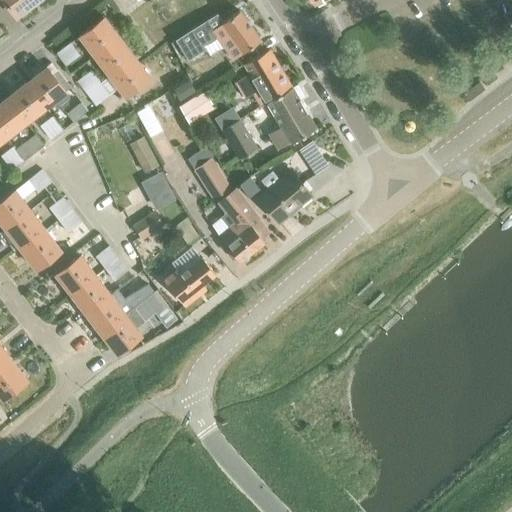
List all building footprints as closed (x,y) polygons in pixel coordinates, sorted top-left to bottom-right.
[(3,0),(16,16),(37,0),(3,0)] [(216,14),(175,40),(187,59),(203,49),(201,45),(219,34),(223,40),(230,35),(242,52),(259,40),(259,39),(239,10),(221,23),(216,14)] [(79,35),(93,54),(118,36),(103,16),(79,35)] [(93,54),(109,75),(134,56),(118,36),(93,54)] [(56,52),(65,65),(79,54),(70,42),(56,52)] [(263,97),(266,102),(291,87),(275,59),(269,49),(243,64),(249,73),(235,81),(245,98),(259,90),(263,97)] [(134,56),(109,75),(124,95),(149,76),(134,56)] [(46,66),(26,82),(46,105),(51,101),(55,107),(69,96),(65,91),(46,66)] [(77,80),(87,92),(100,82),(91,70),(77,80)] [(188,79),(172,89),(178,100),(195,90),(188,79)] [(464,93),(470,100),(486,89),(480,81),(464,93)] [(26,82),(6,97),(27,120),(46,105),(26,82)] [(100,82),(87,92),(95,104),(109,94),(100,82)] [(291,87),(266,102),(280,126),(268,132),(277,148),(290,142),(315,127),(297,97),(301,94),(296,85),(291,87)] [(179,104),(189,122),(215,108),(205,89),(179,104)] [(6,97),(0,101),(0,127),(7,136),(27,120),(6,97)] [(73,121),(87,110),(81,102),(67,113),(73,121)] [(63,129),(52,115),(39,125),(50,139),(63,129)] [(256,147),(239,118),(221,129),(239,157),(256,147)] [(25,136),(13,145),(23,159),(35,150),(25,136)] [(143,136),(129,144),(144,171),(159,163),(143,136)] [(188,157),(195,168),(194,168),(215,200),(231,190),(210,158),(215,154),(208,144),(188,157)] [(23,159),(13,145),(0,155),(11,169),(23,159)] [(27,180),(37,192),(51,182),(41,169),(27,180)] [(260,178),(267,187),(257,195),(277,220),(310,194),(291,170),(279,178),(272,169),(260,178)] [(248,177),(238,184),(248,197),(258,189),(248,177)] [(228,227),(218,235),(239,261),(263,242),(260,238),(269,231),(234,187),(222,197),(231,208),(220,216),(228,227)] [(0,200),(0,221),(5,228),(29,209),(14,189),(0,200)] [(49,207),(58,220),(71,208),(62,196),(49,207)] [(71,208),(58,220),(67,231),(81,221),(71,208)] [(5,228),(21,249),(45,230),(29,209),(5,228)] [(133,224),(142,237),(162,224),(153,211),(133,224)] [(45,230),(21,249),(35,268),(60,250),(45,230)] [(95,256),(105,268),(119,259),(109,245),(95,256)] [(55,274),(70,294),(95,275),(79,255),(55,274)] [(163,279),(184,305),(206,288),(202,283),(215,273),(201,256),(180,273),(176,268),(163,279)] [(119,259),(105,268),(114,280),(127,269),(119,259)] [(70,294),(86,314),(111,296),(95,275),(70,294)] [(86,314),(101,334),(126,316),(126,315),(111,296),(86,314)] [(147,296),(135,308),(144,320),(157,309),(147,296)] [(126,316),(101,334),(116,353),(140,334),(135,328),(145,321),(144,320),(136,309),(135,308),(126,315),(126,316)] [(0,368),(11,359),(0,344),(0,368)] [(11,359),(0,368),(0,395),(2,398),(26,379),(11,359)]
